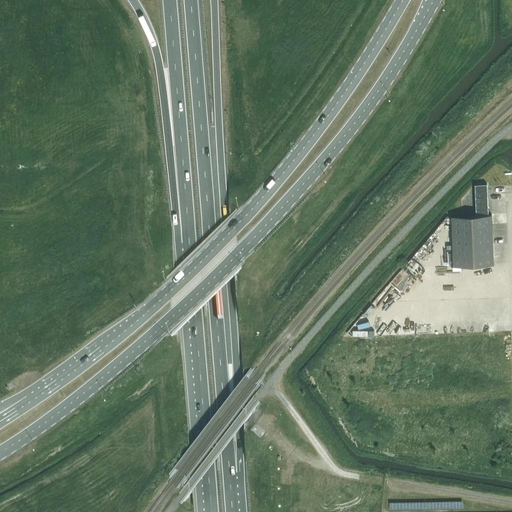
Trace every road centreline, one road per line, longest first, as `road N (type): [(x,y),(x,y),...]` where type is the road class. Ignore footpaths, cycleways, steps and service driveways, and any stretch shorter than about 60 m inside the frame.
road 1 (trunk): [(0,452),(100,380),(238,253),(363,112),(434,0)]
road 2 (trunk): [(403,0),(301,152),(236,225),(130,326),(48,389)]
road 3 (trunk): [(230,495),(239,464),(213,0)]
road 4 (trunk): [(230,495),(190,0)]
road 5 (trunk): [(134,0),(160,72),(177,235),(191,267)]
road 6 (trunk): [(169,0),(191,267)]
road 7 (trunk): [(191,267),(211,511)]
